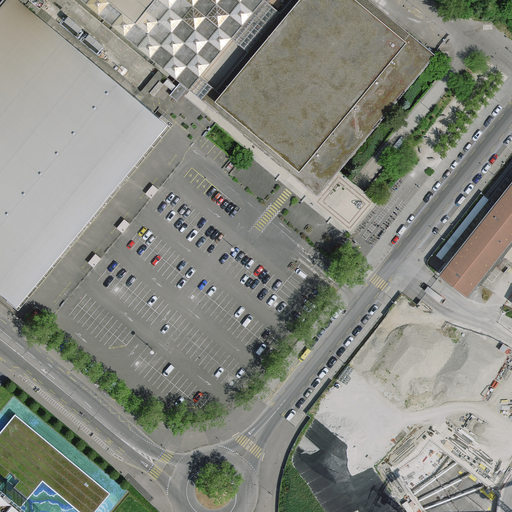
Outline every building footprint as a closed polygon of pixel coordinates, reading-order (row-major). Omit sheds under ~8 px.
[(172,127),(17,0),(7,0),(0,9),(0,295),(19,312),(101,213),(172,127)] [(79,0),(190,90),(200,77),(232,38),(264,0),(79,0)] [(424,56),(355,0),(296,0),(284,15),(252,54),(219,93),(214,99),(226,109),(221,116),(280,166),(292,176),(298,169),(317,185),(424,56)] [(266,0),(264,0),(232,38),(252,54),(284,15),(266,0)] [(355,0),(424,56),(317,185),(298,169),(292,176),(297,180),(319,198),(438,56),(370,0),(355,0)] [(190,90),(221,116),(226,109),(214,99),(219,93),(200,77),(190,90)] [(409,288),(378,327),(418,359),(448,323),(435,314),(438,311),(434,309),(444,297),(447,299),(449,296),(461,306),(511,241),(511,156),(418,277),(420,279),(411,290),(409,288)] [(153,185),(146,193),(152,198),(159,189),(153,185)] [(124,219),(117,228),(123,233),(130,224),(124,219)] [(181,260),(185,255),(168,242),(160,252),(153,246),(147,253),(167,269),(176,257),(181,260)] [(96,254),(88,262),(94,267),(102,259),(96,254)] [(418,359),(382,330),(378,327),(358,353),(360,378),(511,498),(511,445),(507,441),(499,449),(487,439),(500,422),(418,359)] [(0,432),(0,476),(28,499),(43,481),(80,511),(94,511),(111,493),(15,414),(0,432)] [(360,435),(318,466),(339,495),(351,511),(395,511),(409,502),(360,435)] [(313,511),(339,495),(318,466),(272,500),(270,511),(313,511)] [(0,505),(7,511),(39,511),(41,510),(28,499),(0,476),(0,505)] [(416,511),(409,502),(395,511),(416,511)]
